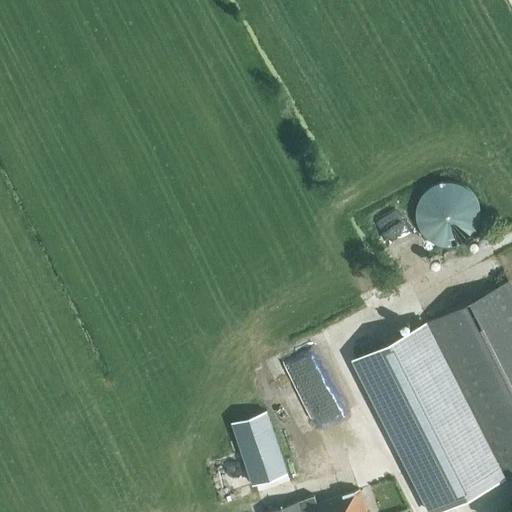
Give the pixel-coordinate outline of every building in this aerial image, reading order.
[(481,180),(423,183),(426,240),(484,237),(481,180)] [(506,475),(511,472),(511,288),(508,281),(428,321),(506,475)] [(426,322),(354,359),(431,511),(433,511),(504,477),(426,322)] [(252,484),(289,472),(268,411),(232,421),(252,484)] [(286,442),(298,479),(324,470),(312,433),(286,442)] [(365,511),(358,489),(315,504),(313,495),(263,511),(365,511)]
